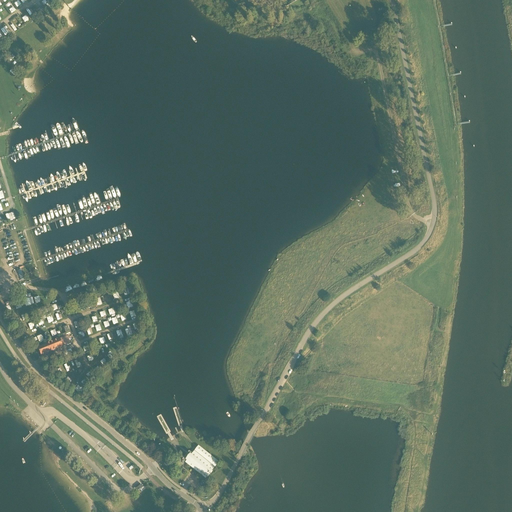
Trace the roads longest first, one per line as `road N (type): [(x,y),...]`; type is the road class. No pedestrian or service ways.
road 1 (unclassified): [(199,508),(217,497),(312,327),(344,294),(420,245),(432,223),(391,0)]
road 2 (track): [(432,223),(408,206),(373,50),(355,52),(323,20),(252,26),(203,0)]
road 3 (unclassified): [(0,314),(40,373),(199,508)]
